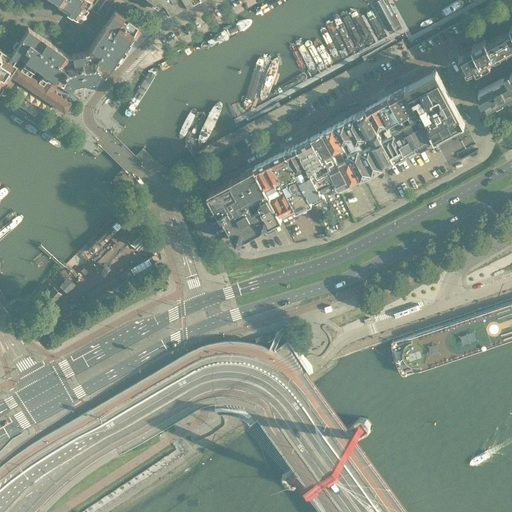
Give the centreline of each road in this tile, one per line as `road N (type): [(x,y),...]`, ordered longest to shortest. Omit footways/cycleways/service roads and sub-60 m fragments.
road 1 (residential): [(459,90),(486,140),(480,158),(333,237),(252,256),(219,252),(182,188)]
road 2 (residential): [(102,511),(248,419),(347,337),(455,299)]
road 3 (secondary): [(365,511),(276,391),(235,373),(185,388),(67,461)]
road 4 (primary): [(511,166),(338,257),(199,302)]
road 5 (primary): [(221,319),(349,278),(511,190)]
road 6 (residential): [(437,50),(182,188)]
road 7 (residential): [(164,25),(87,110),(90,124),(163,199)]
road 8 (primary): [(51,406),(221,319)]
road 9 (primary): [(199,302),(39,385)]
